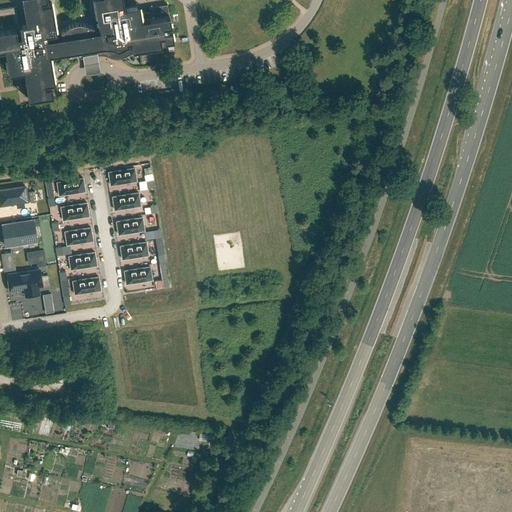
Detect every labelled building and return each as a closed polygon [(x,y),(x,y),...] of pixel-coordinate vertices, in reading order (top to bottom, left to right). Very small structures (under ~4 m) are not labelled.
[(22,70),(23,70),(27,98),(52,94),(50,81),(53,81),(53,79),(49,53),(84,48),(85,56),(79,57),(97,54),(98,54),(100,54),(101,54),(103,54),(105,55),(106,55),(108,56),(109,57),(111,57),(112,57),(114,58),(115,58),(117,58),(118,58),(120,58),(121,57),(123,57),(124,56),(126,55),(127,54),(128,54),(129,53),(131,53),(133,52),(134,52),(132,52),(132,49),(158,45),(160,44),(160,41),(172,39),(168,14),(168,13),(149,16),(150,17),(141,18),(138,3),(123,6),(122,0),(93,0),(97,24),(98,24),(98,29),(92,30),(91,25),(93,25),(93,24),(90,24),(89,24),(88,23),(84,22),(82,21),(80,21),(79,21),(77,21),(75,21),(73,22),(72,22),(70,23),(68,24),(67,25),(64,27),(62,28),(59,30),(60,30),(61,29),(62,34),(56,35),(55,31),(56,31),(51,1),(41,3),(40,0),(21,0),(25,21),(19,22),(16,6),(0,8),(0,14),(7,13),(7,14),(7,13),(15,12),(17,26),(0,28),(0,53),(4,53),(7,72),(22,70)] [(149,16),(168,13),(167,3),(148,6),(149,10),(149,16)] [(136,181),(134,168),(108,172),(110,185),(136,181)] [(85,191),(83,178),(57,182),(59,195),(85,191)] [(28,204),(25,187),(0,191),(0,208),(16,206),(17,210),(24,209),(23,205),(28,204)] [(140,206),(138,192),(112,197),(114,210),(140,206)] [(87,203),(61,207),(63,220),(89,216),(87,203)] [(144,230),(142,217),(116,221),(118,234),(144,230)] [(32,222),(1,227),(4,249),(36,244),(32,222)] [(91,227),(64,231),(67,245),(93,240),(91,227)] [(148,255),(146,242),(120,246),(122,259),(148,255)] [(44,249),(27,252),(29,263),(46,261),(44,249)] [(95,252),(68,256),(70,269),(97,265),(95,252)] [(126,284),(152,280),(150,266),(124,271),(126,284)] [(25,295),(25,296),(39,294),(38,286),(42,286),(39,269),(7,274),(9,291),(26,288),(27,295),(25,295)] [(100,290),(98,277),(72,281),(74,294),(100,290)] [(43,296),(9,301),(11,321),(46,316),(43,296)]
